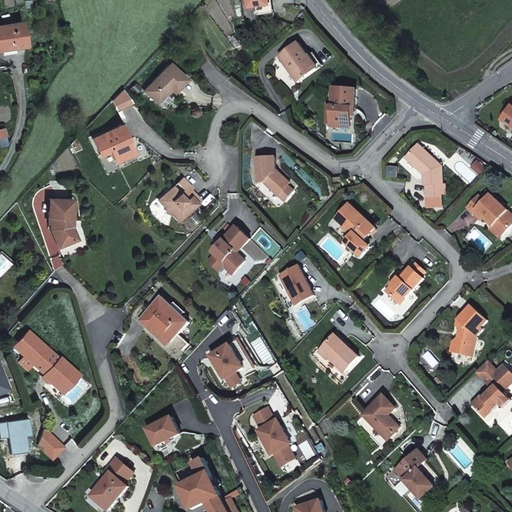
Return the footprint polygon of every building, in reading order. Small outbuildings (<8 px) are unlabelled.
[(273,7),(272,0),(245,0),(247,10),(273,7)] [(0,51),(28,47),(23,21),(0,26),(0,51)] [(319,69),(310,56),(299,42),(280,57),(300,83),(319,69)] [(316,52),(310,56),(319,69),(325,64),(316,52)] [(169,88),(175,93),(188,78),(169,62),(144,91),(159,104),(167,96),(166,92),(169,88)] [(173,96),(175,93),(169,88),(166,92),(167,96),(173,96)] [(333,88),(333,111),(332,127),(332,129),(354,129),(355,116),(354,108),(358,108),(358,88),(333,88)] [(511,106),(503,120),(511,126),(511,106)] [(130,140),(123,126),(94,141),(101,155),(111,150),(118,163),(134,156),(127,142),(130,140)] [(443,168),(419,146),(407,161),(422,175),(428,177),(429,188),(427,188),(428,201),(445,200),(444,196),(448,196),(446,186),(444,186),(443,168)] [(277,170),(276,158),(257,158),(258,181),(264,181),(280,196),(292,183),(277,170)] [(185,195),(191,189),(192,187),(181,177),(159,201),(167,208),(168,215),(175,216),(182,223),(203,200),(194,192),(189,198),(185,195)] [(290,185),(280,196),(286,202),(296,191),(290,185)] [(194,192),(191,189),(185,195),(189,198),(194,192)] [(490,224),(491,226),(500,236),(511,225),(511,213),(494,193),(480,204),(475,198),(467,204),(479,218),(482,214),(486,219),(489,217),(494,222),(490,224)] [(76,224),(73,196),(49,199),(51,216),(54,216),(55,231),(53,232),(62,248),(81,235),(76,224)] [(336,220),(347,229),(350,225),(359,234),(370,221),(343,198),(331,211),(339,218),(336,220)] [(252,238),(237,225),(214,251),(218,256),(210,265),(220,273),(227,265),(236,273),(249,259),(240,251),(252,238)] [(350,225),(347,229),(356,238),(359,234),(350,225)] [(500,236),(491,226),(488,229),(496,239),(500,236)] [(418,262),(413,267),(421,274),(426,270),(418,262)] [(316,295),(300,265),(280,275),(296,306),(316,295)] [(421,274),(413,267),(412,266),(387,291),(401,303),(425,278),(421,274)] [(154,326),(174,345),(192,325),(163,298),(140,325),(149,332),(154,326)] [(490,324),(473,305),(458,320),(460,322),(457,325),(463,331),(460,337),(456,338),(451,352),(471,359),(478,339),(476,338),(483,332),(482,330),(490,324)] [(170,350),(174,345),(154,326),(149,332),(170,350)] [(348,345),(337,333),(322,349),(345,373),(362,356),(350,343),(348,345)] [(46,381),(65,397),(83,378),(63,360),(62,362),(33,334),(17,351),(48,379),(46,381)] [(233,344),(214,355),(227,379),(247,367),(233,344)] [(1,359),(0,359),(0,393),(12,389),(1,359)] [(496,371),(487,361),(475,372),(489,388),(471,405),(481,417),(490,409),(494,413),(497,416),(511,401),(511,400),(504,392),(511,384),(511,373),(503,364),(496,371)] [(397,408),(384,394),(364,416),(388,441),(402,428),(390,415),(397,408)] [(282,466),(297,458),(290,445),(292,443),(279,419),(277,421),(270,407),(254,416),(262,429),(259,430),(272,454),(275,453),(282,466)] [(490,409),(481,417),(485,421),(494,413),(490,409)] [(47,417),(42,434),(58,449),(68,437),(47,417)] [(173,417),(148,431),(158,448),(183,434),(173,417)] [(430,461),(420,451),(399,472),(425,500),(439,487),(423,469),(430,461)] [(93,491),(109,506),(117,497),(114,494),(117,490),(120,493),(130,484),(126,481),(136,470),(120,456),(110,466),(114,470),(93,491)] [(210,504),(211,506),(224,497),(205,462),(194,467),(200,479),(193,483),(191,481),(185,484),(188,489),(182,493),(192,511),(194,511),(198,510),(210,504)] [(211,506),(213,511),(241,511),(233,496),(226,500),(224,497),(211,506)] [(326,511),(323,501),(298,508),(299,511),(326,511)]
